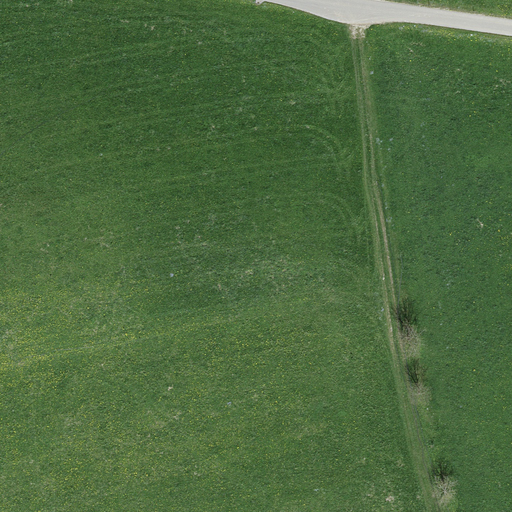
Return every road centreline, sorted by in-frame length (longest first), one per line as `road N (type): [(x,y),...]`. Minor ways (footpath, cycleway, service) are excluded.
road 1 (track): [(348,10),(414,455),(434,511)]
road 2 (unclassified): [(511,33),(274,0)]
